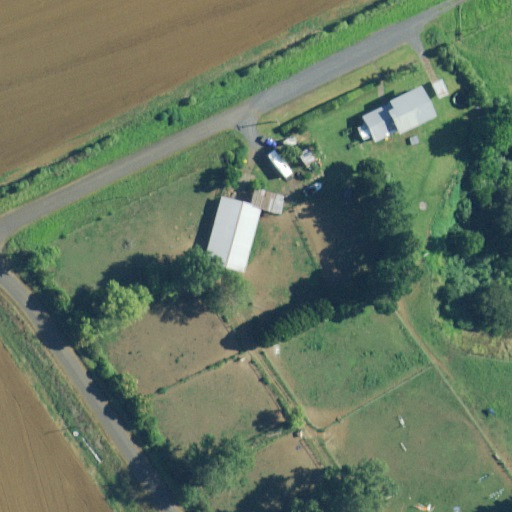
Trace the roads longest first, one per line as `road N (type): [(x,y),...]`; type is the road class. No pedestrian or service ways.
road 1 (unclassified): [(0,228),(405,32)]
road 2 (unclassified): [(168,511),(0,271)]
